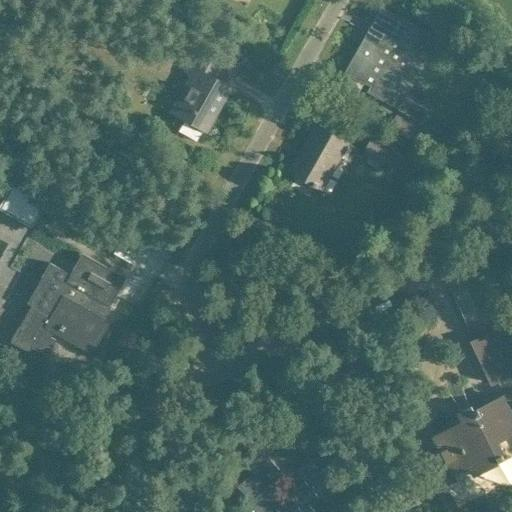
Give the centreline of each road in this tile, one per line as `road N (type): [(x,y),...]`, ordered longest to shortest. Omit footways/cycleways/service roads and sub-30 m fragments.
road 1 (unclassified): [(222,370),(192,306),(194,260),(340,0)]
road 2 (unclassified): [(222,370),(511,235)]
road 3 (unclassified): [(0,474),(222,370)]
